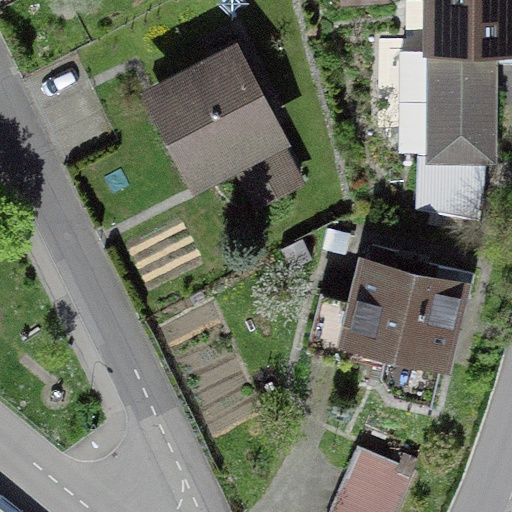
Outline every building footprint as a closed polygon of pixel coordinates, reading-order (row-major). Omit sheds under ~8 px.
[(511,0),(432,0),(429,154),(429,157),(479,158),(493,158),(494,49),(511,49),(511,0)] [(401,107),(425,108),(427,41),(402,40),(401,107)] [(289,146),(234,43),(191,65),(139,93),(194,197),(240,172),(289,146)] [(289,146),(240,172),(260,208),(308,182),(289,146)] [(474,215),(479,158),(429,157),(429,154),(418,153),(417,204),(474,215)] [(379,372),(392,393),(430,402),(460,281),(394,264),(398,249),(373,243),(357,299),(323,291),(309,347),(381,365),(379,372)] [(394,511),(402,494),(414,468),(358,444),(346,470),(328,511),(394,511)]
